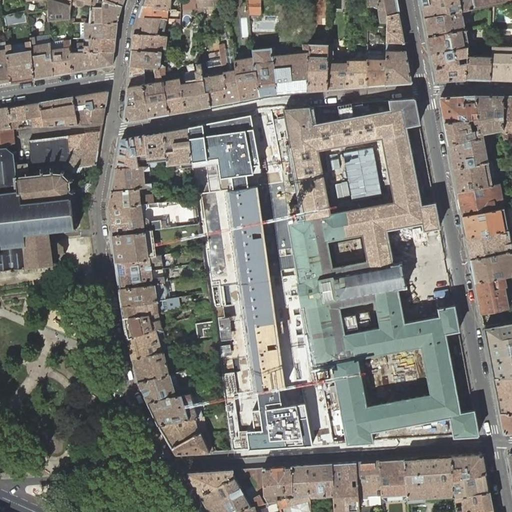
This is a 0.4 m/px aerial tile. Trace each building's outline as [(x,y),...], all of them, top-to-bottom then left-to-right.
[(48,9),(49,21),(71,18),(71,11),(71,5),(54,0),(46,0),(47,6),(48,9)] [(95,0),(92,0),(91,3),(90,18),(90,22),(118,21),(123,5),(111,0),(104,0),(104,2),(104,6),(98,6),(99,0),(96,0),(95,0)] [(177,10),(181,11),(181,7),(177,6),(174,4),(171,4),(171,0),(145,0),(144,5),(153,5),(153,7),(168,9),(171,9),(175,9),(176,10),(177,10)] [(210,13),(215,13),(214,6),(213,0),(197,0),(198,14),(202,13),(201,8),(209,8),(210,13)] [(247,0),(249,16),(261,16),(261,0),(247,0)] [(396,0),(368,0),(369,5),(378,5),(381,21),(388,21),(388,14),(399,13),(396,0)] [(467,10),(474,8),(472,0),(421,0),(424,12),(425,17),(462,10),(467,10)] [(511,0),(472,0),(474,8),(494,5),(511,1),(511,0)] [(144,5),(140,17),(168,18),(168,12),(170,12),(170,11),(171,9),(168,9),(153,7),(153,5),(144,5)] [(468,14),(467,10),(462,10),(425,17),(427,31),(428,36),(462,29),(465,29),(471,28),(470,23),(464,25),(463,15),(468,14)] [(401,26),(399,13),(388,14),(388,21),(387,40),(404,42),(401,26)] [(167,35),(171,35),(171,32),(171,31),(165,30),(168,18),(140,17),(134,33),(164,35),(167,35)] [(116,36),(118,21),(90,22),(86,22),(86,37),(89,37),(116,36)] [(468,46),(474,45),(471,28),(465,29),(462,29),(428,36),(431,47),(432,53),(465,47),(468,46)] [(162,47),(166,47),(167,35),(164,35),(134,33),(133,49),(162,51),(162,47)] [(50,42),(50,35),(35,36),(36,44),(50,43),(50,42)] [(34,78),(53,75),(51,49),(50,43),(36,44),(35,36),(34,36),(30,36),(31,42),(31,45),(34,78)] [(115,50),(116,36),(89,37),(86,37),(83,37),(83,43),(78,43),(78,48),(79,52),(90,51),(115,50)] [(64,40),(50,42),(50,43),(51,49),(53,75),(73,71),(71,48),(71,47),(71,41),(64,42),(64,40)] [(406,50),(404,42),(387,40),(387,47),(387,49),(387,54),(387,59),(386,84),(399,83),(411,82),(412,81),(406,50)] [(1,42),(0,42),(0,84),(12,82),(6,46),(5,42),(1,42)] [(12,82),(34,78),(31,45),(31,42),(6,46),(12,82)] [(225,102),(241,99),(236,69),(234,59),(234,55),(230,56),(227,56),(225,43),(220,44),(224,71),(224,73),(226,88),(223,88),(225,102)] [(254,56),(260,95),(261,94),(277,93),(308,90),(310,43),(303,44),(304,52),(296,53),(295,53),(284,54),(275,55),(274,46),(253,49),(252,49),(253,51),(254,56)] [(329,44),(310,43),(308,90),(328,88),(328,60),(329,50),(329,44)] [(455,79),(466,78),(467,61),(463,62),(462,59),(460,60),(460,57),(468,56),(467,55),(468,52),(468,46),(465,47),(432,53),(437,79),(438,80),(455,79)] [(504,80),(511,79),(511,46),(493,46),(492,56),(490,79),(504,80)] [(113,63),(115,50),(90,51),(79,52),(78,48),(71,48),(73,71),(92,68),(113,64),(113,63)] [(165,73),(166,66),(161,63),(162,51),(133,49),(131,65),(144,66),(154,66),(160,67),(161,74),(165,73)] [(234,55),(234,59),(254,56),(253,51),(252,49),(249,50),(237,52),(233,52),(234,55)] [(328,88),(347,87),(348,59),(348,55),(344,55),(345,57),(344,59),(333,59),(333,57),(333,50),(329,50),(328,60),(328,88)] [(480,79),(490,79),(492,56),(471,55),(471,52),(468,52),(467,55),(468,56),(467,61),(466,78),(480,79)] [(366,53),(348,53),(348,55),(348,59),(347,87),(367,85),(367,59),(367,58),(368,53),(366,53)] [(236,69),(241,99),(260,95),(254,56),(234,59),(236,69)] [(367,85),(386,84),(387,59),(367,58),(367,59),(367,85)] [(186,110),(211,105),(209,91),(206,91),(204,79),(203,77),(202,63),(197,64),(198,70),(196,71),(197,78),(186,80),(187,82),(185,83),(183,73),(179,73),(180,77),(181,83),(186,110)] [(226,103),(225,102),(223,88),(226,88),(224,73),(207,76),(206,63),(202,63),(203,77),(204,79),(206,91),(209,91),(211,105),(226,103)] [(133,74),(144,72),(144,66),(131,65),(129,78),(134,77),(133,74)] [(150,116),(170,113),(163,80),(161,74),(160,67),(154,66),(157,79),(155,81),(144,84),(143,84),(142,84),(150,116)] [(196,71),(185,72),(186,80),(197,78),(196,71)] [(129,78),(128,87),(133,86),(132,83),(144,81),(144,72),(133,74),(134,77),(129,78)] [(170,113),(186,110),(181,83),(180,77),(163,80),(170,113)] [(127,121),(150,116),(142,84),(133,86),(128,87),(125,118),(127,121)] [(108,90),(73,96),(75,108),(88,107),(91,108),(106,106),(109,91),(108,90)] [(477,117),(475,95),(441,97),(440,98),(443,112),(445,121),(477,117)] [(487,95),(475,95),(477,117),(479,134),(484,133),(503,129),(504,95),(487,95)] [(511,95),(504,95),(503,129),(503,131),(503,132),(504,138),(508,138),(508,131),(511,131),(511,95)] [(73,96),(41,101),(45,125),(56,125),(55,119),(64,118),(66,124),(78,123),(75,108),(73,96)] [(439,226),(435,202),(421,204),(407,125),(420,122),(415,98),(414,98),(391,99),(392,109),(313,123),(310,106),(285,108),(286,112),(290,137),(292,144),(293,152),(297,170),(306,217),(288,220),(299,280),(298,280),(303,305),(304,305),(316,365),(333,362),(348,442),(374,441),(372,431),(451,416),(455,435),(478,434),(479,433),(474,409),(461,412),(445,332),(459,329),(455,305),(440,307),(442,315),(405,322),(398,287),(404,286),(405,287),(407,286),(407,284),(406,284),(404,273),(402,263),(403,263),(402,260),(400,261),(400,262),(394,263),(387,228),(423,221),(425,229),(439,226)] [(41,101),(24,104),(27,118),(28,126),(33,126),(45,125),(41,101)] [(8,107),(12,128),(24,127),(25,127),(28,126),(27,118),(24,104),(8,107)] [(88,107),(75,108),(78,123),(85,123),(104,122),(106,106),(91,108),(88,107)] [(0,108),(0,129),(12,128),(8,107),(0,108)] [(290,137),(286,112),(283,113),(272,115),(277,139),(278,139),(286,138),(287,144),(292,144),(290,137)] [(252,114),(188,126),(192,160),(219,156),(222,176),(233,175),(247,173),(261,172),(252,114)] [(477,117),(445,121),(448,135),(449,143),(480,137),(479,134),(477,117)] [(85,123),(86,133),(102,131),(104,122),(85,123)] [(192,160),(188,126),(164,131),(168,158),(168,160),(168,163),(181,161),(182,166),(193,165),(192,160)] [(0,129),(0,147),(5,147),(6,144),(8,144),(8,145),(14,142),(12,131),(12,128),(0,129)] [(30,140),(32,166),(32,167),(69,163),(69,160),(79,158),(80,149),(100,146),(102,131),(86,133),(30,140)] [(168,158),(164,131),(146,134),(150,160),(150,165),(156,164),(157,162),(159,163),(166,162),(168,160),(168,158)] [(484,133),(479,134),(480,137),(449,143),(452,159),(454,167),(484,162),(489,161),(484,133)] [(116,168),(150,165),(150,160),(146,134),(131,137),(123,139),(120,141),(116,168)] [(76,201),(75,193),(74,194),(74,192),(75,189),(71,188),(70,181),(74,179),(73,176),(73,177),(69,178),(63,173),(65,169),(64,168),(63,167),(61,172),(53,173),(53,168),(50,169),(51,173),(43,174),(43,169),(40,170),(41,174),(33,175),(32,167),(32,166),(29,166),(28,164),(30,162),(28,160),(27,162),(18,163),(18,162),(15,162),(14,154),(17,152),(16,150),(13,152),(7,147),(8,145),(8,144),(6,144),(5,147),(0,147),(0,269),(11,269),(12,272),(14,272),(14,269),(27,267),(27,271),(30,270),(29,267),(52,264),(52,268),(54,268),(66,253),(66,252),(64,251),(64,246),(65,246),(65,245),(64,244),(63,245),(59,242),(57,242),(57,239),(56,230),(71,228),(71,230),(75,229),(75,228),(76,228),(76,227),(79,227),(78,222),(76,223),(75,214),(73,201),(76,201)] [(69,178),(73,177),(72,168),(97,164),(100,146),(80,149),(79,158),(69,160),(69,163),(32,167),(33,175),(41,174),(40,170),(43,169),(43,174),(51,173),(50,169),(53,168),(53,173),(61,172),(63,167),(64,168),(65,169),(63,173),(69,178)] [(494,176),(491,161),(489,161),(484,162),(454,167),(457,183),(458,191),(489,185),(492,184),(491,177),(494,176)] [(151,169),(150,165),(116,168),(112,190),(142,187),(152,185),(152,182),(145,182),(144,170),(151,169)] [(248,187),(247,173),(233,175),(234,189),(227,189),(255,391),(258,391),(263,429),(247,430),(250,449),(315,444),(307,401),(283,405),(279,388),(287,386),(259,185),(248,187)] [(499,183),(492,184),(489,185),(458,191),(461,207),(463,215),(504,208),(499,183)] [(154,202),(153,194),(141,195),(140,192),(143,192),(142,187),(112,190),(109,206),(109,207),(141,203),(147,203),(154,202)] [(158,201),(172,200),(171,192),(153,194),(154,202),(158,201)] [(161,219),(162,228),(170,227),(183,225),(182,217),(176,218),(174,200),(172,200),(158,201),(159,205),(160,217),(161,219)] [(152,229),(162,228),(161,219),(149,221),(149,219),(147,217),(143,217),(142,210),(146,209),(147,207),(148,207),(159,205),(158,201),(154,202),(147,203),(141,203),(109,207),(113,235),(145,230),(152,229)] [(505,211),(505,208),(504,208),(463,215),(465,229),(467,237),(506,230),(509,229),(508,225),(505,211)] [(145,230),(113,235),(117,261),(149,258),(149,256),(156,255),(154,248),(153,239),(152,229),(145,230)] [(471,259),(511,250),(511,245),(510,237),(509,229),(506,230),(467,237),(470,251),(471,259)] [(511,250),(471,259),(474,273),(475,282),(502,276),(511,274),(511,250)] [(152,269),(164,268),(162,260),(162,259),(165,258),(165,254),(162,255),(156,255),(149,256),(149,258),(117,261),(118,275),(152,269)] [(165,281),(168,280),(167,276),(165,276),(164,268),(152,269),(118,275),(120,287),(154,283),(155,283),(163,282),(165,281)] [(479,300),(481,312),(509,307),(502,276),(475,282),(479,300)] [(154,283),(120,287),(122,305),(158,299),(165,299),(166,298),(166,295),(167,292),(167,288),(164,284),(163,282),(155,283),(154,283)] [(158,299),(122,305),(124,317),(158,311),(163,310),(171,309),(180,307),(178,297),(166,298),(165,299),(158,299)] [(207,302),(196,305),(198,312),(209,309),(207,302)] [(128,338),(162,326),(158,311),(124,317),(125,325),(128,338)] [(213,320),(196,323),(199,337),(215,334),(213,320)] [(511,321),(484,327),(489,355),(494,377),(511,376),(511,321)] [(164,330),(162,326),(128,338),(133,358),(165,350),(168,350),(169,349),(168,345),(161,346),(157,332),(164,330)] [(168,345),(164,330),(157,332),(161,346),(168,345)] [(210,364),(221,361),(217,337),(204,341),(210,364)] [(165,350),(133,358),(138,381),(170,373),(165,350)] [(97,365),(96,354),(84,354),(84,365),(97,365)] [(175,389),(170,373),(138,381),(139,381),(148,402),(169,396),(176,395),(188,392),(187,386),(175,389)] [(498,401),(500,413),(511,412),(511,376),(494,377),(495,385),(498,401)] [(198,416),(203,415),(201,407),(197,405),(195,406),(191,392),(188,392),(176,395),(169,396),(148,402),(159,424),(196,417),(198,416)] [(505,432),(511,431),(511,412),(500,413),(504,432),(505,432)] [(206,432),(203,415),(198,416),(196,417),(198,432),(201,432),(206,432)] [(196,417),(159,424),(172,447),(198,432),(196,417)] [(214,451),(216,451),(215,446),(213,447),(208,432),(206,432),(201,432),(198,432),(172,447),(176,453),(177,453),(210,451),(214,451)] [(482,453),(452,455),(454,479),(487,473),(483,454),(482,453)] [(428,456),(405,458),(407,494),(408,498),(408,501),(426,499),(426,497),(455,495),(454,479),(452,455),(428,456)] [(405,458),(380,460),(382,494),(382,496),(407,494),(405,458)] [(380,460),(356,461),(358,495),(382,494),(380,460)] [(334,494),(335,511),(359,510),(358,495),(356,461),(332,462),(334,494)] [(334,494),(332,462),(308,464),(310,494),(310,496),(334,494)] [(280,511),(311,511),(310,499),(310,496),(310,494),(308,464),(293,465),(293,490),(293,495),(287,497),(277,500),(279,508),(280,511)] [(265,494),(269,502),(277,500),(276,492),(293,490),(293,465),(263,467),(265,494)] [(242,468),(244,471),(243,472),(235,476),(200,494),(210,511),(227,511),(229,511),(237,509),(247,506),(252,505),(253,505),(265,503),(261,494),(265,494),(263,467),(242,468)] [(188,473),(200,494),(235,476),(243,472),(244,471),(242,468),(233,469),(189,472),(188,473)] [(487,473),(454,479),(455,495),(455,497),(457,496),(490,490),(488,482),(487,473)] [(490,490),(457,496),(457,500),(462,499),(464,507),(457,508),(457,511),(465,511),(493,507),(491,499),(490,490)]
